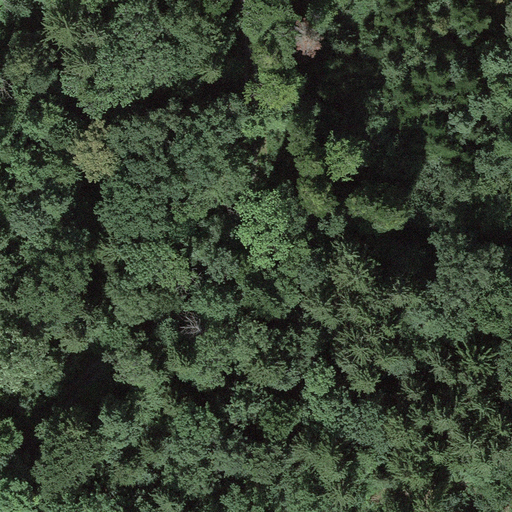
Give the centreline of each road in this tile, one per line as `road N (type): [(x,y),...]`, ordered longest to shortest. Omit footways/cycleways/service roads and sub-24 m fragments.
road 1 (track): [(0,485),(115,355),(248,228)]
road 2 (track): [(248,228),(306,220),(511,230)]
road 3 (track): [(246,0),(248,228)]
